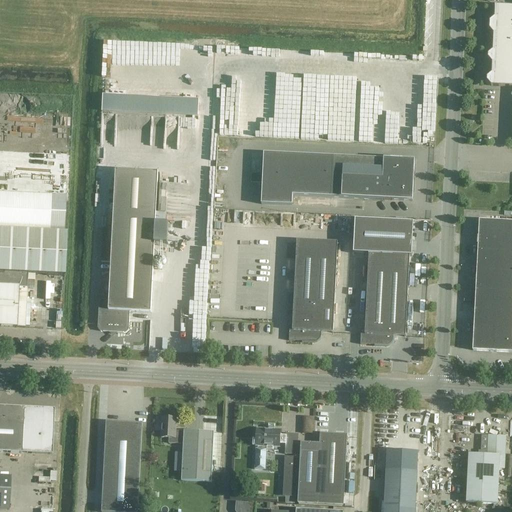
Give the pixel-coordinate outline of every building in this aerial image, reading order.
[(491,86),(511,87),(511,6),(495,6),(494,18),(490,22),(489,29),(493,34),(493,51),(488,55),(488,58),(492,63),(491,74),(487,78),(487,81),(491,86)] [(133,41),(133,58),(185,59),(185,42),(133,41)] [(248,62),(248,77),(300,79),(302,48),(239,45),(239,62),(248,62)] [(401,74),(402,54),(383,53),(382,64),(377,64),(377,74),(383,75),(383,82),(392,82),(392,74),(401,74)] [(196,90),(102,88),(102,109),(196,111),(196,90)] [(371,112),(356,112),(356,133),(372,134),(372,127),(390,128),(390,98),(373,97),(373,105),(371,105),(371,112)] [(293,196),(413,202),(415,161),(264,154),(261,205),(292,206),(293,196)] [(116,171),(113,229),(103,229),(101,263),(111,263),(109,301),(102,301),(99,303),(98,329),(101,332),(111,333),(113,335),(115,333),(126,333),(129,331),(130,312),(151,313),(154,253),(166,254),(166,249),(154,248),(154,244),(167,245),(168,224),(156,224),(158,173),(116,171)] [(0,194),(0,327),(24,328),(27,288),(26,288),(27,275),(64,277),(66,234),(63,234),(65,198),(0,194)] [(410,257),(412,257),(413,224),(356,221),(354,254),(369,255),(410,257)] [(476,291),(511,292),(511,222),(479,221),(476,291)] [(337,243),(297,241),(292,332),(305,333),(305,337),(305,339),(308,342),(310,343),(337,344),(337,333),(333,333),(337,243)] [(369,255),(365,335),(361,334),(361,345),(387,346),(389,346),(392,343),(393,341),(393,337),(406,337),(410,257),(369,255)] [(511,353),(511,292),(476,291),(473,351),(511,353)] [(0,452),(21,454),(51,455),(53,409),(0,406),(0,452)] [(212,483),(214,433),(184,431),(184,432),(175,431),(176,419),(158,418),(163,419),(161,438),(169,438),(169,444),(183,445),(181,481),(212,483)] [(102,511),(137,511),(142,424),(128,423),(106,422),(102,511)] [(256,446),(258,447),(258,450),(256,449),(255,460),(266,460),(266,450),(264,450),(264,447),(279,448),(280,444),(285,444),(285,455),(297,456),(298,435),(286,434),(286,436),(280,436),(280,431),(257,429),(256,446)] [(357,453),(357,431),(349,430),(349,453),(357,453)] [(301,444),(298,494),(298,504),(343,507),(347,436),(320,435),(320,445),(301,444)] [(469,455),(466,503),(497,505),(499,469),(504,469),(506,437),(488,436),(488,456),(469,455)] [(297,458),(285,457),(283,497),(295,498),(297,458)] [(52,485),(56,485),(57,470),(51,470),(51,475),(40,475),(40,480),(52,480),(52,485)] [(415,511),(417,472),(386,470),(384,511),(415,511)] [(0,509),(9,510),(10,480),(0,479),(0,509)]
